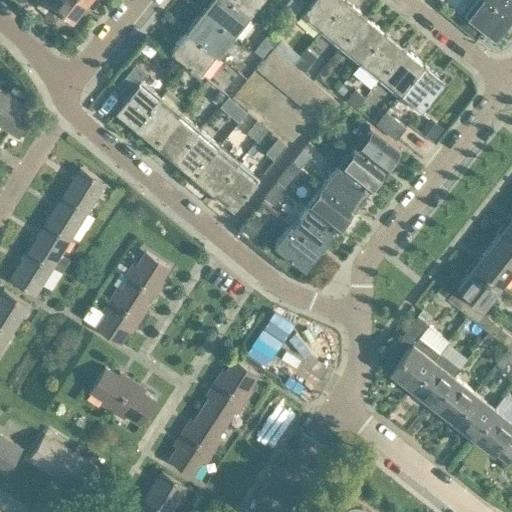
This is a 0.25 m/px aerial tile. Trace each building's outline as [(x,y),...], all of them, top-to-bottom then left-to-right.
[(87,0),(48,0),(72,19),(87,0)] [(249,14),(231,0),(209,0),(202,9),(233,34),(249,14)] [(260,0),(231,0),(249,14),(260,0)] [(304,0),(287,0),(284,4),(295,13),(305,1),(304,0)] [(320,29),(343,0),(310,0),(300,13),(320,29)] [(340,45),(365,15),(346,0),(343,0),(320,29),(340,45)] [(495,38),(511,18),(487,0),(474,0),(464,13),(495,38)] [(511,0),(487,0),(511,18),(511,16),(511,0)] [(52,4),(46,12),(55,20),(61,12),(52,4)] [(233,34),(202,9),(187,29),(218,53),(233,34)] [(359,61),(384,31),(365,15),(340,45),(359,61)] [(218,53),(187,29),(170,49),(201,74),(218,53)] [(379,78),(404,47),(384,31),(359,61),(379,78)] [(283,55),(273,46),(255,67),(266,75),(283,55)] [(399,94),(424,63),(404,47),(379,78),(399,94)] [(292,62),(283,55),(266,75),(275,83),(292,62)] [(298,55),(292,62),(293,63),(301,70),(303,72),(310,64),(298,55)] [(134,125),(160,95),(142,80),(147,72),(136,62),(116,86),(127,95),(115,109),(134,125)] [(301,70),(293,63),(292,62),(275,83),(285,91),(301,70)] [(444,80),(424,63),(399,94),(419,111),(444,80)] [(311,78),(309,77),(303,72),(301,70),(285,91),(294,98),(311,78)] [(320,86),(319,85),(311,78),(294,98),(303,106),(320,86)] [(329,93),(328,93),(320,86),(303,106),(313,114),(329,93)] [(355,88),(347,98),(356,106),(364,96),(355,88)] [(219,90),(213,98),(220,104),(226,96),(219,90)] [(0,123),(18,135),(34,110),(6,93),(0,102),(0,123)] [(329,93),(313,114),(322,121),(338,102),(329,93)] [(179,111),(160,95),(134,125),(154,141),(179,111)] [(238,104),(229,114),(238,121),(246,111),(238,104)] [(386,110),(375,122),(396,139),(406,126),(386,110)] [(173,158),(199,128),(179,111),(154,141),(173,158)] [(266,126),(257,118),(246,131),(255,139),(266,126)] [(427,120),(419,129),(432,139),(439,130),(427,120)] [(400,147),(369,123),(353,143),(384,168),(400,147)] [(193,174),(219,144),(199,128),(173,158),(193,174)] [(287,144),(278,136),(265,151),(274,159),(287,144)] [(368,188),(384,168),(353,143),(337,164),(368,188)] [(213,191),(239,161),(219,144),(193,174),(213,191)] [(310,153),(302,146),(292,159),(300,165),(310,153)] [(291,160),(276,178),(278,179),(284,184),(299,166),(291,160)] [(233,208),(259,177),(239,161),(213,191),(233,208)] [(352,208),(368,188),(337,164),(321,184),(352,208)] [(80,166),(74,176),(63,193),(88,209),(105,181),(80,166)] [(287,188),(277,180),(264,196),(274,204),(287,188)] [(337,228),(352,208),(321,184),(306,203),(337,228)] [(71,237),(88,209),(63,193),(45,221),(71,237)] [(306,203),(290,223),(321,248),(337,228),(306,203)] [(53,265),(71,237),(45,221),(28,249),(53,265)] [(305,268),(321,248),(290,223),(274,244),(305,268)] [(511,230),(505,224),(489,244),(511,262),(511,230)] [(511,270),(511,262),(489,244),(473,265),(500,286),(511,270)] [(35,293),(53,265),(28,249),(10,278),(35,293)] [(128,276),(153,292),(156,294),(165,280),(162,278),(170,266),(146,250),(136,264),(133,262),(125,274),(128,276)] [(500,286),(473,265),(457,285),(484,306),(500,286)] [(145,304),(153,292),(128,276),(120,289),(117,287),(109,299),(140,319),(148,306),(145,304)] [(474,306),(444,282),(437,290),(467,314),(474,306)] [(4,288),(0,293),(0,324),(11,331),(29,304),(4,288)] [(131,331),(135,326),(140,319),(109,299),(102,310),(105,312),(96,326),(120,342),(128,330),(131,331)] [(474,306),(467,314),(487,330),(494,321),(474,306)] [(411,387),(412,385),(433,358),(447,340),(428,324),(429,323),(417,314),(400,336),(410,344),(390,370),(391,371),(392,369),(399,375),(398,376),(411,387)] [(511,336),(494,321),(487,330),(508,347),(511,342),(511,336)] [(0,349),(11,331),(0,324),(0,349)] [(511,342),(508,347),(509,347),(497,362),(504,368),(509,362),(511,363),(511,342)] [(223,367),(222,369),(214,380),(245,400),(252,389),(249,387),(258,373),(234,357),(226,369),(223,367)] [(432,403),(433,401),(453,374),(433,358),(412,385),(419,391),(418,392),(432,403)] [(113,410),(132,380),(119,371),(117,374),(105,366),(89,390),(103,399),(101,402),(113,410)] [(452,419),(453,418),(474,391),(453,374),(433,401),(440,407),(439,408),(452,419)] [(146,388),(144,387),(132,380),(113,410),(124,417),(126,414),(140,424),(156,399),(144,391),(146,388)] [(237,412),(245,400),(214,380),(206,394),(209,396),(201,408),(226,424),(234,410),(237,412)] [(473,435),(474,434),(494,407),(474,391),(453,418),(460,423),(459,424),(473,435)] [(511,427),(511,421),(494,407),(474,434),(480,439),(479,440),(507,462),(511,454),(511,444),(504,438),(511,429),(511,427)] [(217,437),(226,424),(201,408),(193,420),(190,418),(182,431),(212,451),(220,439),(217,437)] [(205,462),(212,451),(182,431),(173,444),(176,446),(168,459),(193,475),(202,460),(205,462)] [(0,468),(6,472),(22,447),(0,433),(0,468)] [(55,475),(72,450),(44,433),(28,458),(55,475)] [(85,493),(101,468),(72,450),(55,475),(85,493)] [(161,469),(155,480),(144,497),(167,511),(169,511),(187,485),(161,469)] [(166,511),(144,497),(134,511),(166,511)]
